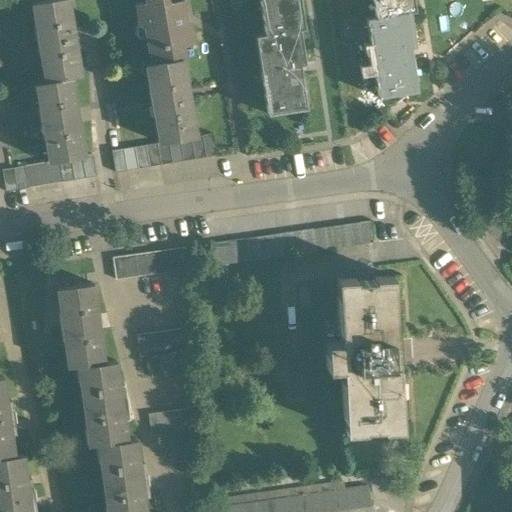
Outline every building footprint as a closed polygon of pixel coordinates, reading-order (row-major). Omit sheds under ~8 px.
[(73,30),(68,0),(50,0),(31,3),(36,29),(42,28),(46,55),(40,56),(45,82),(70,78),(81,76),(76,44),(72,44),(70,30),(73,30)] [(184,7),(170,9),(168,0),(146,0),(147,4),(136,5),(139,24),(146,28),(152,64),(182,58),(185,58),(183,44),(194,43),(190,23),(187,24),(184,7)] [(259,0),(264,34),(254,35),(266,116),(306,110),(300,65),(304,64),(299,29),(304,28),(300,0),(259,0)] [(372,0),(375,16),(365,18),(377,98),(416,92),(409,47),(414,47),(408,11),(414,10),(412,0),(372,0)] [(152,64),(145,65),(150,91),(156,90),(160,117),(155,118),(159,144),(196,137),(191,106),(186,106),(184,92),(188,91),(182,58),(152,64)] [(45,82),(35,84),(39,110),(44,110),(49,136),(44,137),(48,163),(58,161),(84,156),(79,125),(75,126),(72,111),(76,111),(70,78),(45,82)] [(159,144),(157,144),(160,166),(217,157),(213,134),(159,144)] [(157,144),(123,150),(126,172),(160,166),(157,144)] [(123,150),(111,152),(115,174),(126,172),(123,150)] [(84,156),(58,161),(62,183),(96,177),(92,155),(84,156)] [(48,163),(24,167),(28,189),(62,183),(58,161),(48,163)] [(24,167),(2,171),(6,193),(28,189),(24,167)] [(369,222),(358,224),(361,245),(372,244),(369,222)] [(358,224),(346,225),(349,247),(361,245),(358,224)] [(346,225),(335,227),(338,248),(349,247),(346,225)] [(335,227),(324,229),(327,250),(338,248),(335,227)] [(324,229),(312,230),(315,252),(327,250),(324,229)] [(312,230),(301,232),(304,253),(315,252),(312,230)] [(301,232),(290,233),(293,255),(304,253),(301,232)] [(290,233),(278,235),(281,256),(293,255),(290,233)] [(278,235),(267,237),(270,258),(281,256),(278,235)] [(267,237),(256,238),(259,259),(270,258),(267,237)] [(256,238),(244,240),(247,261),(259,259),(256,238)] [(244,240),(233,241),(236,262),(247,261),(244,240)] [(233,241),(221,243),(225,264),(236,262),(233,241)] [(221,243),(210,244),(213,265),(225,264),(221,243)] [(192,247),(180,249),(183,269),(183,271),(195,270),(192,247)] [(180,249),(169,250),(172,271),(183,269),(180,249)] [(169,250),(135,255),(138,277),(172,272),(172,271),(169,250)] [(135,255),(112,258),(115,280),(138,277),(135,255)] [(390,280),(373,281),(373,284),(354,285),(354,282),(335,283),(340,346),(326,346),(327,373),(341,372),(345,434),(364,433),(364,430),(383,429),(383,431),(400,430),(390,280)] [(91,284),(55,289),(66,367),(76,366),(102,362),(92,290),(91,284)] [(193,328),(170,331),(173,353),(193,350),(196,349),(193,328)] [(170,331),(136,336),(139,357),(148,356),(159,355),(173,353),(170,331)] [(173,353),(159,355),(162,376),(196,372),(193,350),(173,353)] [(159,355),(148,356),(150,378),(162,376),(159,355)] [(102,362),(76,366),(87,445),(95,444),(125,440),(122,417),(126,416),(122,383),(117,383),(114,361),(102,362)] [(0,376),(0,457),(12,456),(9,433),(13,432),(8,400),(4,400),(1,377),(0,376)] [(193,408),(147,415),(151,437),(159,435),(193,431),(196,430),(193,408)] [(193,431),(159,435),(162,457),(196,452),(193,431)] [(125,440),(95,444),(105,511),(143,511),(141,495),(145,494),(141,461),(137,462),(133,439),(125,440)] [(12,456),(0,457),(0,511),(28,511),(29,511),(33,510),(28,478),(24,479),(21,455),(12,456)] [(367,486),(208,508),(208,511),(342,511),(370,508),(367,486)]
